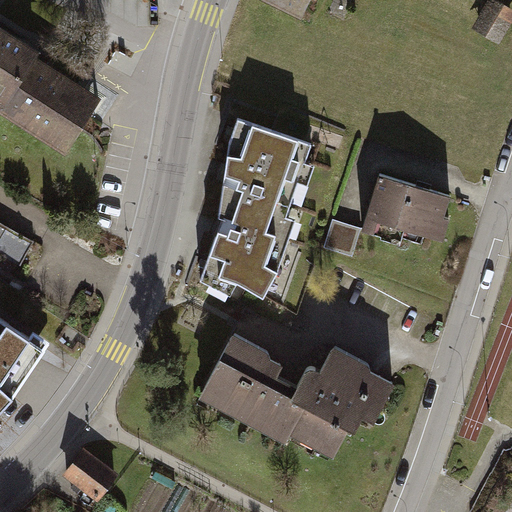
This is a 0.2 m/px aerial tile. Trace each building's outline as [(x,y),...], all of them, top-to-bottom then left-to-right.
[(274,0),(300,12),(305,0),(274,0)] [(497,37),(511,12),(493,3),(479,27),(497,37)] [(0,30),(0,95),(4,98),(0,104),(0,106),(65,149),(90,111),(79,104),(71,99),(79,87),(32,57),(35,53),(0,30)] [(230,141),(224,180),(291,203),(298,182),(293,179),(299,159),(305,161),(311,143),(238,117),(234,128),(228,126),(225,133),(232,135),(230,141)] [(443,216),(449,195),(380,173),(363,228),(401,240),(405,227),(442,238),(449,217),(443,216)] [(280,234),(291,203),(224,180),(219,216),(222,216),(204,269),(237,281),(264,295),(278,270),(289,238),(280,234)] [(361,227),(333,218),(324,247),(353,255),(361,227)] [(0,221),(0,254),(20,265),(34,241),(0,221)] [(0,409),(13,395),(41,353),(36,349),(39,343),(0,316),(0,409)] [(281,364),(231,337),(205,387),(241,406),(238,411),(272,429),(274,424),(289,432),(293,422),(319,436),(316,441),(334,450),(348,426),(354,428),(367,402),(379,408),(392,382),(331,350),(321,370),(315,367),(310,366),(306,369),(293,394),(271,382),(281,364)] [(97,495),(114,473),(84,450),(75,461),(67,472),(97,495)]
